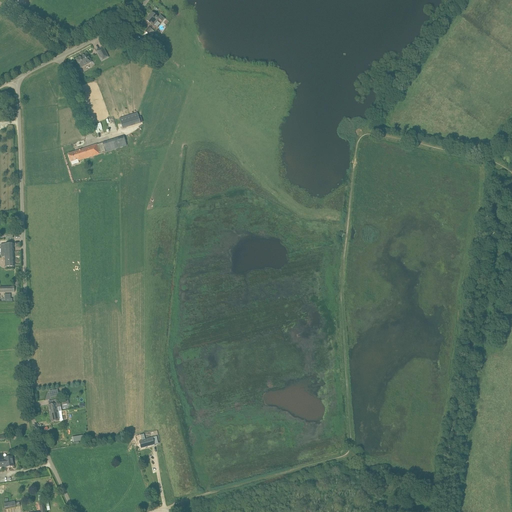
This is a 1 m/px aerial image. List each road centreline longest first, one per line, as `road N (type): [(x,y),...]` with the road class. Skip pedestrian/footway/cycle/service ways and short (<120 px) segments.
road 1 (track): [(511,170),(385,130),(360,134),(340,296),(348,454),(164,508)]
road 2 (unclassified): [(75,511),(31,404),(16,81)]
road 3 (unclassified): [(16,81),(148,0)]
